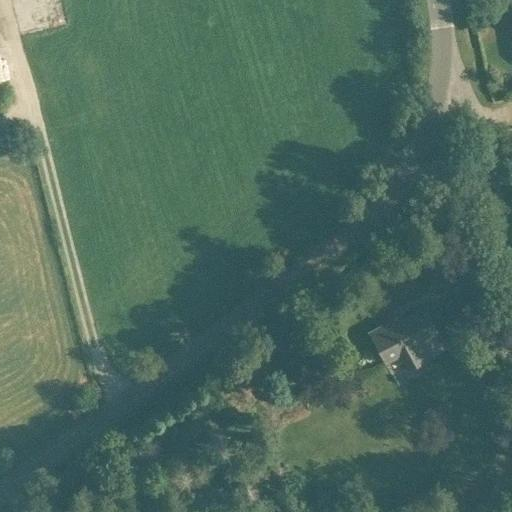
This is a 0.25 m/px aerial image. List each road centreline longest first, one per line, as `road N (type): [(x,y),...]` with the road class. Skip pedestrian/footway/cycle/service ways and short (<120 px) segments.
road 1 (tertiary): [(0,492),(365,221),(404,172),(440,73)]
road 2 (unclassified): [(511,270),(484,145),(464,96),(440,73)]
